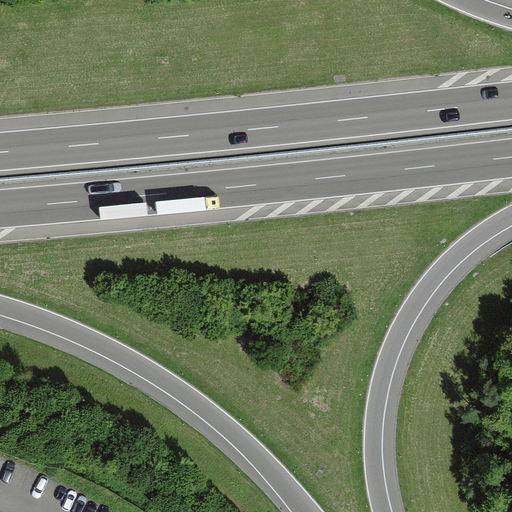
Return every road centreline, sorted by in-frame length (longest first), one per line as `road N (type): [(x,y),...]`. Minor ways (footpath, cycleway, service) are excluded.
road 1 (motorway): [(511,101),(0,151)]
road 2 (motorway): [(0,209),(511,159)]
road 3 (motorway): [(0,309),(153,377),(230,435),(303,511)]
road 4 (motorway): [(387,511),(379,414),(398,343),(447,269),(511,220)]
